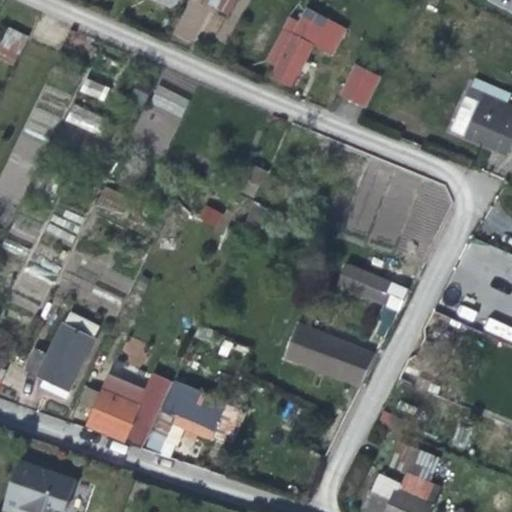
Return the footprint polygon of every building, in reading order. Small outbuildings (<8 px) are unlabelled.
[(274,77),(293,86),(318,34),(300,24),(274,77)] [(8,32),(1,46),(20,55),(27,41),(8,32)] [(340,97),(367,108),(380,74),(353,64),(340,97)] [(85,78),(80,91),(104,100),(109,87),(85,78)] [(141,110),(150,92),(136,85),(127,103),(141,110)] [(157,86),(150,104),(182,117),(189,99),(157,86)] [(510,155),(511,149),(511,107),(467,88),(450,130),(472,139),(510,155)] [(66,120),(97,133),(104,117),(73,104),(66,120)] [(248,164),(241,180),(255,187),(263,171),(248,164)] [(259,226),(267,207),(253,200),(244,220),(259,226)] [(197,218),(216,227),(222,214),(203,205),(197,218)] [(338,284),(388,305),(396,285),(346,265),(338,284)] [(68,391),(101,326),(70,311),(50,355),(38,350),(28,371),(46,380),(43,388),(56,394),(58,390),(60,387),(68,391)] [(511,326),(488,317),(483,328),(511,340),(511,326)] [(361,388),(374,354),(299,324),(286,358),(361,388)] [(151,379),(125,440),(139,445),(169,387),(151,379)] [(176,420),(216,437),(227,407),(174,385),(162,414),(176,420)] [(93,389),(88,387),(77,411),(92,415),(88,426),(125,440),(139,409),(93,389)] [(429,511),(441,487),(429,482),(439,460),(400,444),(390,468),(405,474),(400,485),(380,477),(372,493),(369,492),(361,510),(364,511),(363,511),(429,511)] [(46,511),(48,506),(64,511),(65,511),(77,481),(20,461),(4,510),(8,511),(46,511)]
